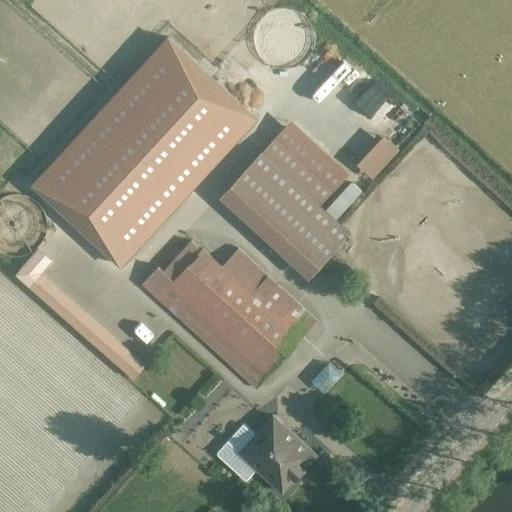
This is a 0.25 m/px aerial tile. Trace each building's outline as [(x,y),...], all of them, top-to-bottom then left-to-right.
[(167,31),(33,183),(125,264),(260,112),(167,31)] [(374,75),(365,67),(360,73),(350,65),(330,90),(349,106),(374,75)] [(359,106),(379,134),(407,115),(387,86),(359,106)] [(372,173),(399,142),(385,131),(359,162),(372,173)] [(307,279),(324,261),(349,233),(260,151),(217,196),(307,279)] [(148,276),(142,282),(141,283),(256,388),(317,320),(239,247),(222,264),(202,246),(200,248),(191,240),(161,273),(160,273),(153,281),(148,276)] [(16,274),(133,378),(141,368),(37,276),(51,260),(38,248),(16,274)] [(332,391),(343,366),(326,358),(314,382),(332,391)] [(273,413),(254,434),(243,425),(217,453),(246,480),(255,469),(282,494),(318,454),(273,413)]
